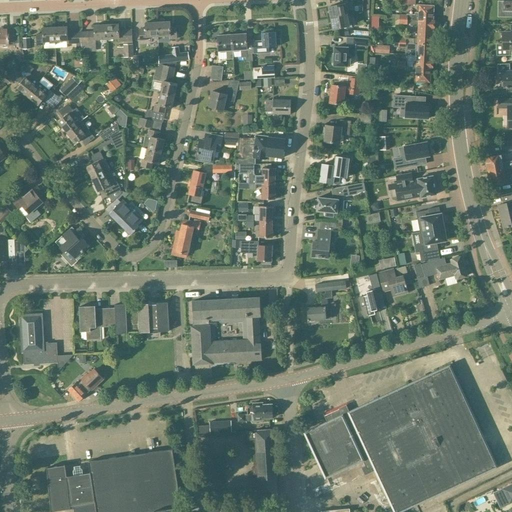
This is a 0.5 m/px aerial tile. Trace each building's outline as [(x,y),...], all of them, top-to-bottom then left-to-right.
[(331,18),(347,15),(345,4),(329,7),(331,18)] [(419,5),(419,13),(415,13),(415,14),(406,14),(399,14),(399,15),(394,15),(394,20),(400,20),(399,25),(407,25),(407,20),(410,20),(410,23),(435,24),(435,21),(433,21),(434,6),(419,5)] [(349,26),(347,15),(331,18),(333,29),(349,26)] [(159,37),(158,23),(146,24),(146,33),(140,34),(140,41),(148,40),(148,37),(152,37),(153,40),(159,40),(158,37),(159,37)] [(171,23),(158,23),(159,37),(170,36),(171,39),(178,39),(178,32),(171,32),(171,23)] [(435,24),(410,23),(410,26),(418,26),(418,33),(433,34),(433,28),(435,28),(435,24)] [(132,29),(120,30),(119,25),(107,26),(108,39),(119,39),(119,41),(124,41),(124,47),(117,47),(118,58),(133,57),(132,29)] [(108,39),(107,26),(94,26),(95,36),(82,36),(82,44),(96,43),(96,40),(101,39),(101,43),(107,42),(107,39),(108,39)] [(42,29),(43,33),(37,33),(37,39),(37,46),(45,46),(44,42),(55,42),(55,28),(42,29)] [(82,44),(82,36),(68,37),(68,28),(55,28),(55,42),(67,41),(67,45),(76,44),(77,51),(82,50),(82,44)] [(0,45),(9,45),(9,37),(14,36),(14,29),(0,29),(0,45)] [(350,30),(350,38),(358,38),(358,31),(350,30)] [(255,53),(261,53),(269,52),(269,47),(277,46),(277,45),(281,45),(281,39),(276,39),(276,32),(262,33),(262,40),(260,41),(254,41),(254,40),(253,40),(254,54),(255,54),(255,53)] [(511,32),(502,32),(503,44),(496,44),(496,56),(509,55),(509,49),(511,49),(511,32)] [(413,39),(413,45),(432,45),(433,34),(418,33),(418,36),(415,36),(415,39),(413,39)] [(247,35),(232,36),(233,51),(241,51),(241,58),(246,57),(246,62),(252,61),(252,54),(254,54),(253,40),(247,40),(247,35)] [(233,51),(232,36),(218,37),(219,57),(226,57),(227,59),(233,59),(233,51)] [(390,46),(376,45),(376,53),(389,54),(390,46)] [(417,51),(417,56),(432,56),(432,45),(413,45),(413,48),(415,48),(415,51),(417,51)] [(335,47),(335,56),(333,56),(332,63),(334,64),(334,65),(347,66),(347,65),(350,65),(350,57),(352,57),(353,48),(335,47)] [(188,52),(161,56),(162,63),(189,59),(188,52)] [(143,55),(134,56),(134,67),(143,66),(143,55)] [(410,70),(431,70),(431,68),(433,68),(433,60),(431,60),(432,59),(432,56),(417,56),(416,67),(410,67),(410,70)] [(37,85),(28,77),(34,69),(27,63),(18,73),(15,70),(5,78),(12,83),(15,79),(21,84),(18,86),(29,95),(37,85)] [(176,67),(164,64),(159,63),(159,67),(156,66),(153,80),(164,82),(161,93),(175,96),(178,84),(172,83),(176,67)] [(511,71),(510,72),(510,64),(497,64),(498,74),(504,73),(504,87),(507,87),(507,92),(511,92),(511,71)] [(211,80),(222,81),(224,67),(212,65),(211,80)] [(274,65),(261,66),(262,67),(255,68),(255,79),(256,79),(263,79),(275,78),(274,74),(275,74),(274,65)] [(246,79),(255,79),(254,70),(245,71),(246,79)] [(431,70),(410,70),(410,72),(416,73),(416,82),(430,83),(431,70)] [(45,76),(41,81),(50,88),(54,84),(45,76)] [(67,96),(79,85),(72,78),(60,90),(66,96),(67,96)] [(342,83),(342,86),(332,85),(330,103),(343,105),(345,94),(359,96),(361,79),(349,78),(349,84),(342,83)] [(37,85),(29,95),(40,105),(44,100),(49,104),(53,100),(57,96),(50,90),(40,82),(37,85)] [(229,82),(227,93),(213,90),(210,106),(224,109),(226,100),(234,102),(238,84),(229,82)] [(79,85),(67,96),(72,101),(84,90),(79,85)] [(175,96),(161,93),(158,104),(156,104),(154,111),(161,113),(163,107),(172,109),(175,96)] [(415,100),(394,98),(393,109),(406,110),(405,120),(428,122),(429,107),(415,106),(415,100)] [(511,127),(511,98),(498,98),(498,109),(508,109),(508,127),(511,127)] [(266,100),(265,112),(265,116),(273,116),(273,114),(291,115),(291,100),(274,99),(274,101),(266,100)] [(75,110),(75,111),(69,104),(64,108),(69,114),(59,121),(76,143),(81,139),(86,145),(95,138),(82,121),(83,121),(75,110)] [(252,125),(252,115),(243,115),(243,126),(252,125)] [(371,115),(360,115),(358,115),(359,123),(371,123),(371,115)] [(162,123),(140,118),(138,125),(161,130),(162,123)] [(341,120),(340,128),(327,126),(325,141),(339,143),(341,134),(349,135),(351,121),(341,120)] [(100,134),(104,141),(120,131),(117,123),(100,134)] [(148,149),(162,152),(165,140),(156,137),(157,131),(150,130),(148,137),(151,138),(148,149)] [(113,136),(116,141),(123,138),(123,131),(113,136)] [(225,132),(224,145),(236,146),(236,143),(239,143),(239,134),(225,132)] [(210,141),(200,139),(197,159),(212,161),(215,146),(220,147),(222,136),(212,134),(210,141)] [(256,135),(255,138),(240,138),(236,164),(240,164),(240,165),(254,164),(255,164),(256,158),(266,159),(267,156),(282,158),(282,157),(284,156),(285,153),(283,151),(285,139),(256,135)] [(388,136),(379,136),(379,149),(389,149),(388,136)] [(394,159),(396,169),(416,166),(415,159),(429,156),(429,154),(431,153),(429,145),(427,145),(427,142),(404,146),(406,157),(394,159)] [(162,152),(148,149),(146,160),(143,159),(141,166),(149,168),(150,162),(159,164),(162,152)] [(90,157),(93,164),(87,166),(93,179),(105,174),(105,173),(111,171),(105,159),(104,159),(101,152),(90,157)] [(506,154),(501,155),(485,157),(488,172),(511,167),(511,161),(507,162),(506,154)] [(335,157),(334,166),(322,164),(320,181),(333,183),(340,183),(341,177),(346,177),(348,158),(335,157)] [(254,164),(240,165),(240,173),(249,173),(249,183),(256,184),(263,184),(275,184),(276,169),(263,168),(263,175),(254,175),(254,164)] [(511,167),(488,172),(490,186),(506,183),(506,184),(511,183),(510,175),(511,174),(511,167)] [(189,193),(190,193),(188,203),(201,206),(203,196),(201,196),(206,172),(195,170),(189,193)] [(105,174),(93,179),(99,192),(105,189),(108,195),(119,190),(115,183),(111,185),(105,174)] [(397,176),(398,182),(388,184),(391,199),(398,197),(399,200),(421,196),(421,197),(436,195),(433,176),(418,179),(418,180),(413,181),(411,174),(397,176)] [(275,184),(263,184),(262,199),(275,199),(275,184)] [(37,186),(28,193),(23,187),(9,198),(19,210),(23,206),(29,213),(25,216),(31,223),(41,214),(35,208),(43,201),(38,195),(42,192),(37,186)] [(317,197),(317,200),(316,200),(315,208),(316,209),(316,211),(325,212),(325,217),(334,217),(334,212),(337,213),(337,211),(343,211),(344,197),(349,196),(347,186),(331,189),(333,198),(317,197)] [(511,192),(501,195),(503,204),(498,205),(504,228),(509,226),(511,231),(511,192)] [(122,200),(120,202),(117,199),(105,210),(131,235),(132,234),(135,231),(139,227),(138,226),(142,221),(137,217),(139,214),(131,206),(130,207),(122,200)] [(238,212),(248,212),(248,204),(238,204),(238,212)] [(12,213),(5,206),(0,210),(0,221),(2,223),(12,213)] [(262,206),(262,222),(274,222),(275,207),(262,206)] [(189,217),(209,221),(210,214),(190,210),(189,217)] [(420,232),(444,227),(443,222),(445,222),(443,215),(442,216),(441,214),(430,216),(428,210),(416,212),(420,232)] [(379,213),(366,215),(367,224),(381,222),(379,213)] [(318,228),(317,241),(314,241),(312,257),(328,258),(330,243),(331,231),(339,232),(342,228),(343,218),(336,219),(336,223),(320,222),(319,229),(318,228)] [(187,255),(193,228),(198,229),(200,221),(194,219),(194,221),(183,219),(175,252),(187,255)] [(274,222),(262,222),(261,237),(274,237),(274,222)] [(56,242),(66,254),(63,256),(70,263),(89,246),(82,239),(80,241),(76,236),(78,234),(72,227),(56,242)] [(444,227),(420,232),(423,251),(436,249),(435,243),(446,241),(446,239),(448,238),(446,232),(445,232),(444,227)] [(7,241),(0,241),(0,260),(8,261),(7,241)] [(15,241),(16,253),(24,253),(28,249),(21,241),(15,241)] [(274,246),(259,245),(259,241),(241,241),(241,253),(259,253),(258,260),(273,261),(274,246)] [(405,253),(398,254),(400,266),(407,264),(405,253)] [(451,259),(452,263),(441,265),(440,260),(421,264),(421,263),(414,265),(417,278),(421,277),(438,273),(439,280),(455,276),(456,279),(467,276),(462,256),(451,259)] [(396,266),(394,257),(379,260),(380,269),(396,266)] [(408,293),(406,286),(412,284),(409,274),(408,274),(406,267),(397,269),(396,268),(394,269),(394,268),(378,273),(383,292),(391,290),(393,297),(408,293)] [(418,288),(423,287),(421,277),(417,278),(415,279),(418,288)] [(320,294),(321,307),(307,308),(308,320),(326,319),(332,319),(331,309),(328,309),(328,298),(332,298),(331,290),(346,289),(346,281),(315,284),(316,292),(325,291),(325,293),(320,294)] [(366,292),(367,295),(359,297),(364,317),(375,314),(374,310),(385,307),(379,283),(371,284),(373,290),(366,292)] [(262,316),(261,299),(238,300),(238,293),(232,294),(233,300),(193,302),(194,319),(195,319),(195,327),(193,327),(195,365),(263,362),(262,345),(260,345),(259,316),(262,316)] [(169,303),(154,304),(155,337),(161,337),(161,332),(170,331),(169,303)] [(155,337),(154,304),(139,304),(140,333),(149,332),(149,337),(155,337)] [(116,308),(108,309),(109,328),(117,327),(117,335),(128,335),(127,305),(116,306),(116,308)] [(109,328),(108,309),(96,309),(96,307),(80,307),(81,312),(82,333),(88,332),(88,341),(102,340),(102,328),(109,328)] [(48,342),(45,342),(44,314),(20,315),(22,353),(24,353),(25,365),(58,363),(59,371),(73,355),(58,355),(57,343),(49,344),(48,342)] [(450,364),(349,411),(374,466),(373,467),(393,511),(401,511),(498,467),(450,364)] [(82,379),(83,380),(78,385),(76,383),(68,391),(80,402),(87,395),(87,394),(92,390),(104,379),(94,369),(89,375),(88,374),(82,379)] [(248,406),(248,414),(245,414),(238,415),(238,426),(245,425),(246,422),(252,421),(263,421),(263,419),(273,418),(272,404),(263,405),(263,403),(253,403),(253,406),(248,406)] [(324,416),(327,421),(303,432),(325,478),(363,460),(365,466),(362,468),(365,475),(373,472),(371,468),(373,467),(374,466),(349,411),(346,405),(339,408),(339,409),(324,416)] [(221,431),(220,422),(208,422),(208,432),(221,431)] [(255,431),(247,432),(247,440),(256,440),(257,462),(251,468),(253,469),(254,486),(251,486),(253,511),(270,510),(270,508),(278,507),(277,497),(278,497),(274,430),(255,431)] [(181,511),(179,492),(172,449),(89,462),(90,472),(95,511),(181,511)] [(511,502),(511,484),(502,489),(509,504),(511,502)]
